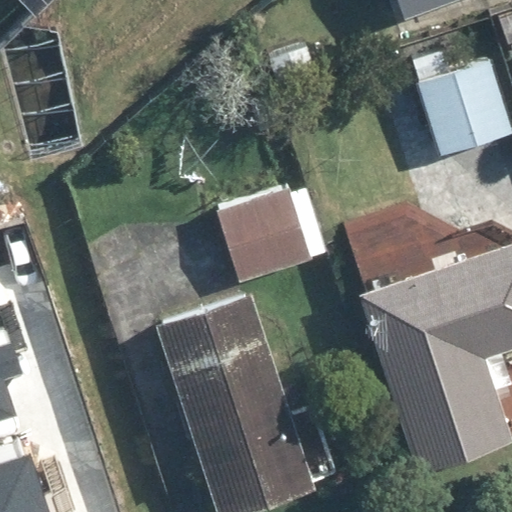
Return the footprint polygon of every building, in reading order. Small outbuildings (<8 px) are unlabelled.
[(399,0),(405,16),(447,0),(399,0)] [(511,110),(496,56),(419,78),(440,153),(511,132),(511,110)] [(293,182),(219,208),(243,276),(317,250),(293,182)] [(511,375),(511,369),(506,348),(511,345),(511,240),(356,288),(381,371),(411,468),(511,437),(511,425),(498,380),(511,375)] [(251,288),(158,318),(220,511),(313,482),(251,288)] [(54,511),(0,346),(0,511),(54,511)]
